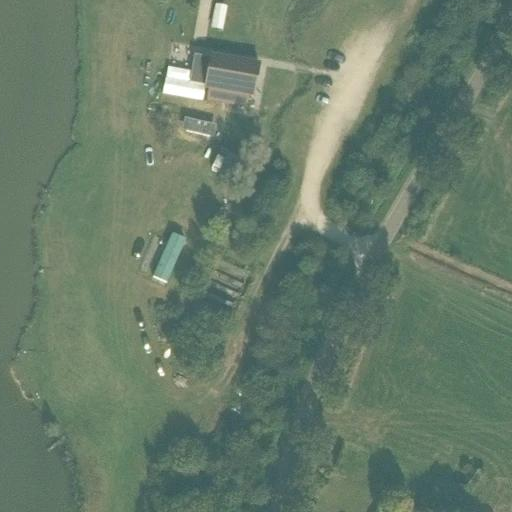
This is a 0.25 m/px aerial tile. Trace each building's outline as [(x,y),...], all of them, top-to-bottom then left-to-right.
[(169,44),(166,93),(192,95),(194,45),(169,44)] [(203,89),(208,90),(206,102),(245,109),(247,97),(253,98),(258,66),(209,57),(203,89)] [(188,121),(185,133),(209,138),(211,126),(188,121)] [(227,155),(218,177),(231,182),(240,161),(227,155)] [(170,284),(188,240),(173,233),(154,278),(170,284)]
